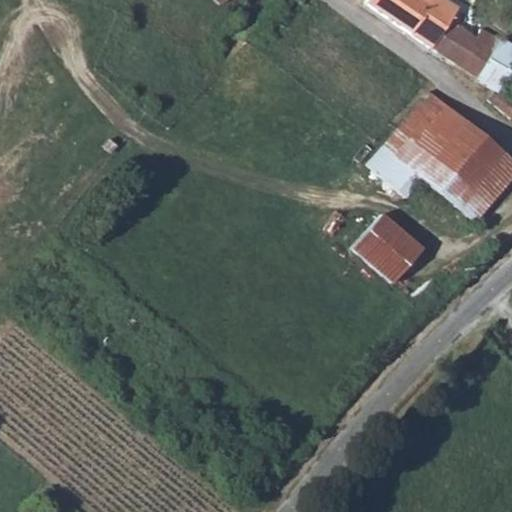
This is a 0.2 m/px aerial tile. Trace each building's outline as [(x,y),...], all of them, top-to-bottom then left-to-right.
[(367,0),(365,4),(460,69),(476,39),(492,48),(497,40),(480,30),(475,39),(469,34),(472,29),(467,26),(475,13),(455,0),(449,0),(447,4),(441,0),(367,0)] [(492,48),(476,39),(460,69),(493,91),(486,101),(511,122),(511,98),(497,89),(511,66),(511,48),(497,40),(492,48)] [(466,127),(427,93),(396,129),(406,138),(391,156),(416,178),(420,181),(466,127)] [(511,174),(511,166),(466,127),(420,181),(469,224),(511,174)] [(396,129),(380,147),(391,156),(406,138),(396,129)] [(391,156),(380,147),(364,166),(358,161),(329,194),(310,216),(348,249),(378,216),(389,225),(401,200),(416,178),(391,156)] [(378,216),(348,249),(388,284),(417,250),(389,225),(378,216)]
